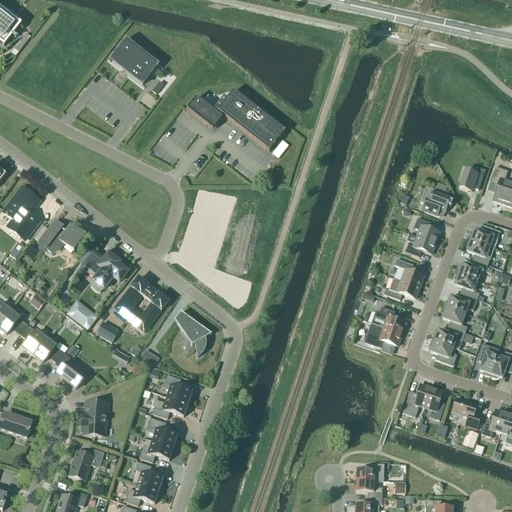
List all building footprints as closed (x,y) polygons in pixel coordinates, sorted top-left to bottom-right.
[(0,10),(0,44),(4,48),(20,26),(0,10)] [(171,77),(125,41),(109,62),(144,90),(145,88),(142,87),(157,67),(170,78),(171,77)] [(163,86),(160,84),(152,93),(156,96),(163,86)] [(285,133),(233,93),(229,98),(225,96),(214,110),(197,97),(188,109),(214,130),(222,120),(221,119),(223,117),(269,153),(276,145),(275,144),(278,141),(278,142),(285,133)] [(503,207),(511,185),(504,182),(507,173),(495,169),(490,184),(498,187),(492,203),(503,207)] [(478,192),(485,172),(478,170),(477,176),(464,172),(464,173),(465,173),(459,189),(458,190),(471,194),(472,190),(478,192)] [(511,184),(511,185),(503,207),(511,209),(511,184)] [(24,243),(39,224),(29,216),(39,203),(22,189),(2,214),(12,222),(7,229),(24,243)] [(437,197),(432,195),(433,195),(432,194),(433,192),(426,189),(420,204),(423,206),(421,213),(439,220),(439,218),(442,212),(445,213),(450,201),(449,201),(444,200),(445,196),(438,193),(437,197)] [(230,244),(222,268),(250,278),(279,192),(248,192),(237,223),(233,221),(226,243),(230,244)] [(406,207),(409,198),(403,197),(400,205),(406,207)] [(416,239),(435,246),(439,235),(430,231),(432,225),(417,220),(413,230),(419,232),(416,239)] [(67,232),(55,222),(38,245),(51,255),(60,252),(64,246),(73,253),(85,238),(71,227),(67,232)] [(469,242),(489,249),(493,239),(497,240),(499,234),(483,228),(481,234),(475,232),(474,235),(470,237),(469,242)] [(435,246),(416,239),(409,236),(407,243),(408,244),(404,255),(419,260),(421,253),(431,257),(435,246)] [(489,249),(469,242),(466,248),(468,251),(467,254),(477,258),(475,263),(487,268),(493,251),(489,249)] [(16,261),(24,249),(17,244),(9,256),(16,261)] [(103,263),(93,255),(82,269),(96,280),(93,283),(94,283),(91,287),(92,289),(93,291),(96,293),(98,294),(100,294),(103,290),(104,291),(113,279),(119,284),(127,273),(117,266),(119,264),(108,256),(103,263)] [(401,283),(419,290),(423,278),(410,273),(412,267),(396,261),(394,268),(405,272),(401,283)] [(487,269),(487,268),(475,263),(473,269),(462,265),(461,269),(458,270),(456,275),(477,283),(481,272),(485,274),(486,271),(487,269)] [(473,294),(477,283),(456,275),(454,281),(456,284),(454,287),(465,291),(463,297),(477,302),(478,298),(479,296),(473,294)] [(508,277),(506,276),(503,275),(500,284),(507,287),(510,278),(508,277)] [(114,311),(143,335),(168,303),(159,296),(158,297),(147,288),(148,287),(138,280),(114,311)] [(401,283),(393,280),(388,291),(386,290),(383,297),(399,303),(402,297),(415,301),(419,290),(401,283)] [(42,302),(39,299),(35,296),(32,300),(41,308),(45,304),(42,302)] [(473,313),(477,302),(463,297),(461,303),(450,299),(449,302),(446,303),(444,309),(464,316),(466,311),(473,313)] [(88,333),(98,319),(77,302),(66,316),(88,333)] [(371,326),(401,337),(406,326),(392,320),(394,314),(396,309),(383,304),(379,315),(375,313),(370,325),(371,326)] [(0,324),(9,313),(0,305),(0,324)] [(460,327),(464,316),(444,309),(442,314),(443,317),(442,321),(453,325),(451,330),(465,335),(467,329),(460,327)] [(20,337),(28,327),(9,313),(0,324),(0,332),(6,337),(11,331),(20,337)] [(206,347),(206,346),(206,344),(206,343),(206,341),(205,340),(211,337),(181,314),(175,321),(192,348),(194,346),(197,360),(198,359),(199,358),(201,357),(202,355),(203,354),(204,352),(205,351),(205,350),(205,349),(206,348),(206,347)] [(112,345),(118,335),(102,326),(96,336),(112,345)] [(397,349),(401,337),(371,326),(365,344),(381,350),(383,344),(397,349)] [(33,358),(46,341),(28,327),(20,337),(28,344),(24,350),(33,358)] [(452,350),(458,352),(465,335),(451,330),(449,336),(438,332),(437,335),(434,337),(432,342),(452,350)] [(488,334),(487,334),(484,333),(482,341),(488,343),(490,335),(488,334)] [(56,366),(64,355),(46,341),(33,358),(43,365),(47,359),(56,366)] [(450,355),(452,350),(432,342),(430,348),(431,351),(430,354),(436,356),(434,362),(452,369),(456,358),(450,355)] [(498,352),(482,346),(476,364),(482,366),(479,373),(483,374),(484,377),(490,379),(497,358),(496,358),(498,352)] [(73,360),(79,352),(72,347),(66,355),(73,360)] [(119,354),(115,352),(111,359),(118,363),(120,359),(127,364),(130,360),(119,354)] [(154,369),(159,361),(145,352),(140,360),(154,369)] [(511,372),(511,368),(511,356),(504,354),(502,360),(497,358),(490,379),(495,381),(498,379),(502,380),(505,370),(511,372)] [(64,355),(56,366),(55,367),(61,372),(57,377),(64,382),(62,384),(68,388),(69,386),(76,391),(84,380),(66,366),(70,361),(64,355)] [(166,399),(188,406),(192,394),(178,389),(180,382),(167,377),(163,390),(168,392),(166,399)] [(425,410),(431,391),(420,387),(416,396),(409,394),(402,416),(415,420),(419,408),(425,410)] [(431,391),(425,410),(431,412),(429,420),(439,423),(445,407),(439,405),(443,395),(431,391)] [(183,419),(188,406),(166,399),(164,405),(154,402),(152,408),(154,409),(151,416),(167,422),(169,414),(183,419)] [(464,403),(456,400),(451,415),(467,420),(465,428),(476,432),(481,419),(474,416),(477,406),(464,402),(464,403)] [(105,439),(108,405),(85,403),(84,415),(83,414),(81,434),(83,434),(83,437),(105,439)] [(500,436),(507,416),(495,412),(491,426),(485,424),(481,437),(491,440),(493,433),(500,436)] [(511,418),(507,416),(500,436),(508,438),(505,445),(511,447),(511,418)] [(7,417),(2,431),(27,440),(29,434),(30,435),(31,431),(30,430),(32,425),(7,417)] [(151,443),(173,450),(177,437),(163,433),(166,426),(150,420),(146,433),(154,436),(151,443)] [(467,432),(462,447),(473,451),(478,436),(467,432)] [(169,463),(173,450),(151,443),(149,450),(143,448),(139,461),(152,465),(155,458),(169,463)] [(482,449),(478,448),(476,447),(474,454),(481,457),(483,449),(482,449)] [(99,470),(104,455),(89,450),(86,457),(77,454),(74,463),(73,462),(70,469),(72,469),(69,478),(85,484),(90,467),(99,470)] [(114,456),(113,456),(110,455),(108,461),(115,463),(117,457),(114,456)] [(137,486),(158,494),(162,481),(149,476),(151,469),(138,465),(135,472),(141,474),(137,486)] [(384,467),(369,466),(368,472),(356,472),(356,483),(375,484),(375,478),(380,478),(380,477),(382,477),(382,474),(384,474),(384,467)] [(119,491),(121,484),(115,482),(113,489),(119,491)] [(375,489),(375,484),(356,483),(355,494),(367,495),(367,501),(382,501),(382,495),(382,490),(375,489)] [(154,506),(158,494),(137,486),(134,493),(129,491),(124,504),(138,509),(140,502),(154,506)] [(405,486),(395,486),(394,495),(405,496),(405,486)] [(83,509),(87,497),(72,492),(69,499),(62,497),(57,511),(74,511),(76,507),(83,509)] [(405,506),(414,506),(414,498),(405,498),(405,506)] [(100,511),(103,511),(107,502),(99,500),(95,510),(100,511)] [(382,507),(382,501),(367,501),(367,507),(355,506),(354,511),(379,511),(379,507),(382,507)] [(424,511),(452,511),(453,509),(441,509),(441,503),(425,503),(424,511)]
